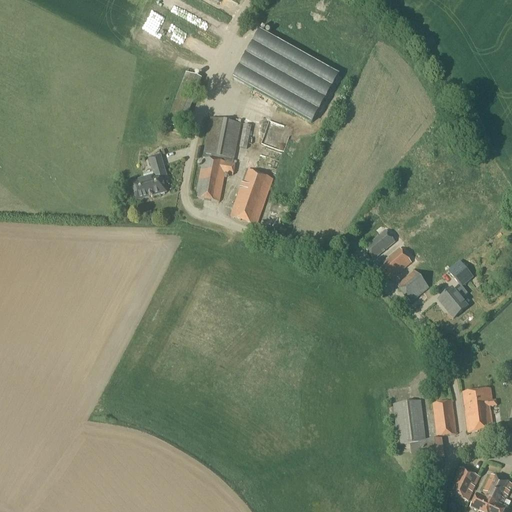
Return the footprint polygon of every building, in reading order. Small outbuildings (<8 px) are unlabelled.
[(171,37),(189,49),(195,40),(176,28),(171,37)] [(261,31),(233,80),(311,124),(339,75),(261,31)] [(233,176),(235,165),(233,165),(240,125),(211,119),(196,199),(219,203),(225,175),(233,176)] [(246,150),(251,127),(244,126),(240,149),(246,150)] [(136,203),(166,194),(162,178),(166,177),(160,156),(149,159),(153,174),(143,176),(145,181),(131,185),(136,203)] [(256,227),(273,181),(247,171),(230,218),(256,227)] [(399,219),(408,226),(425,217),(430,212),(435,209),(459,182),(460,181),(458,176),(434,189),(428,183),(421,191),(414,195),(404,206),(395,211),(399,219)] [(423,255),(473,214),(466,206),(459,211),(456,207),(413,242),(423,255)] [(374,260),(394,243),(385,233),(365,249),(374,260)] [(391,281),(411,264),(399,250),(379,267),(391,281)] [(461,288),(462,288),(473,279),(460,263),(448,273),(461,288)] [(415,272),(396,287),(410,304),(429,289),(415,272)] [(452,290),(438,302),(453,320),(467,308),(461,301),(468,295),(462,288),(455,294),(452,290)] [(492,402),(490,391),(463,394),(468,435),(493,431),(490,408),(497,407),(496,402),(492,402)] [(425,443),(420,403),(394,406),(399,446),(410,445),(413,464),(444,460),(441,441),(425,443)] [(437,439),(456,436),(452,404),(433,406),(437,439)] [(511,450),(511,436),(501,433),(497,447),(511,450)] [(468,503),(479,478),(460,469),(449,494),(468,503)] [(505,501),(511,487),(511,485),(491,476),(481,498),(477,496),(470,510),(475,511),(504,511),(506,510),(503,508),(506,502),(505,501)]
